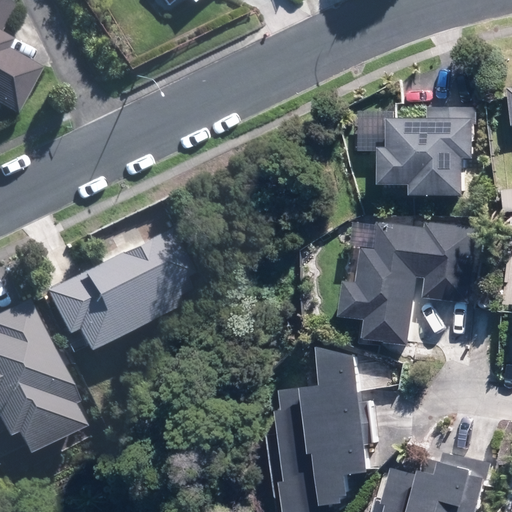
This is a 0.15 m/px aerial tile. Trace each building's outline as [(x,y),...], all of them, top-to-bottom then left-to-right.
[(0,18),(6,6),(0,2),(0,110),(13,117),(38,67),(4,51),(9,43),(0,38),(0,18)] [(511,88),(503,90),(507,125),(511,124),(511,190),(501,191),(503,212),(511,211),(511,88)] [(379,151),(374,151),(373,185),(406,187),(405,197),(455,199),(457,164),(465,164),(467,121),(474,121),(475,109),(425,107),(426,123),(392,121),(381,120),(379,151)] [(476,225),(424,222),(422,230),(373,228),(372,251),(358,250),(356,283),(337,282),(335,319),(359,320),(358,343),(409,346),(413,279),(420,279),(419,299),(468,302),(470,264),(474,264),(476,225)] [(176,280),(186,276),(163,230),(36,291),(57,336),(68,330),(79,353),(175,306),(170,295),(181,290),(176,280)] [(0,434),(1,434),(11,456),(80,425),(25,299),(0,310),(0,434)] [(330,508),(330,498),(349,498),(349,478),(362,478),(362,447),(377,447),(373,403),(359,403),(355,353),(314,350),(317,380),(294,380),(296,509),(330,508)] [(132,362),(88,386),(112,432),(157,409),(132,362)] [(478,511),(489,463),(439,453),(436,463),(431,462),(428,479),(386,470),(377,511),(478,511)]
